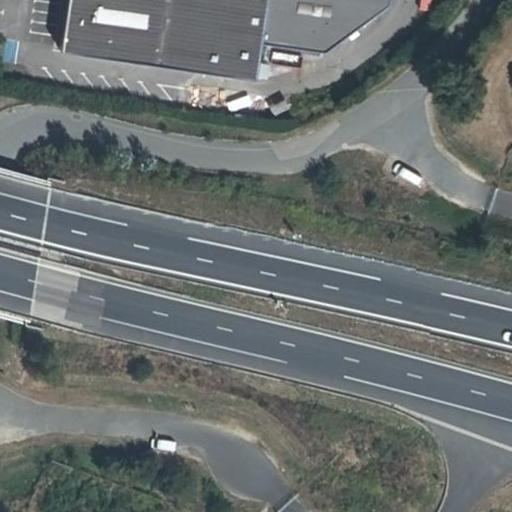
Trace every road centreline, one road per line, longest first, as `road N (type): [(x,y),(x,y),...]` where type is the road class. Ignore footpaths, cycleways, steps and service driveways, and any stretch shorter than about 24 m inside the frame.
road 1 (residential): [(481,0),(419,79),(304,150),(273,157),(178,150),(45,120),(18,124),(0,138)]
road 2 (motorway): [(0,273),(511,403)]
road 3 (motorway): [(511,328),(0,212)]
